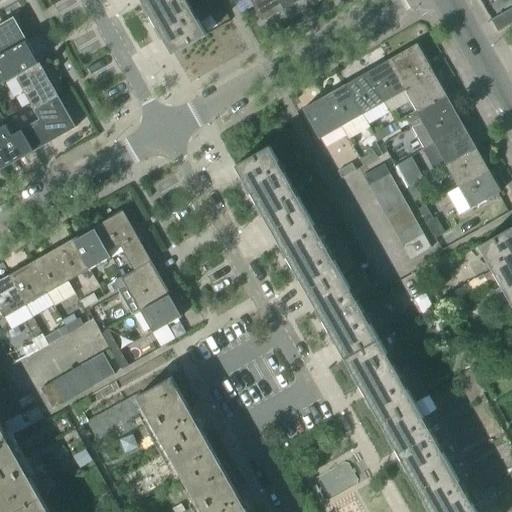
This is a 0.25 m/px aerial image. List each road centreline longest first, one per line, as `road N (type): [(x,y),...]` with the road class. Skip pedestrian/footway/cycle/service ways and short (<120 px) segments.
road 1 (residential): [(164,132),(306,383),(303,394),(250,430),(293,511)]
road 2 (residential): [(400,0),(164,132)]
road 3 (residential): [(164,132),(0,224)]
road 4 (residential): [(88,0),(164,132)]
